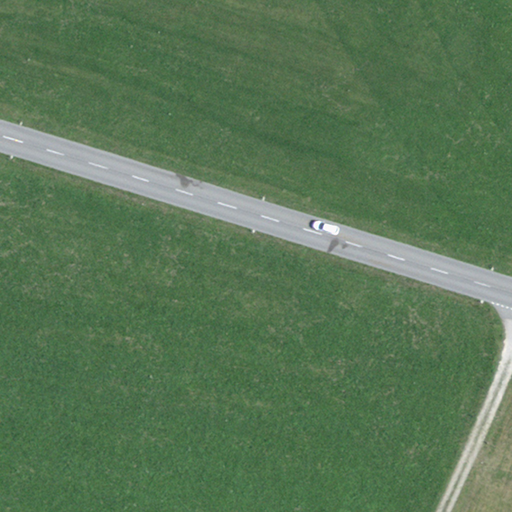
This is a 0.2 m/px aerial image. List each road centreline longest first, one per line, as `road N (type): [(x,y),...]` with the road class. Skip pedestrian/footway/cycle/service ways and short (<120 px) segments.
road 1 (secondary): [(0,134),(511,292)]
road 2 (track): [(437,511),(511,339)]
